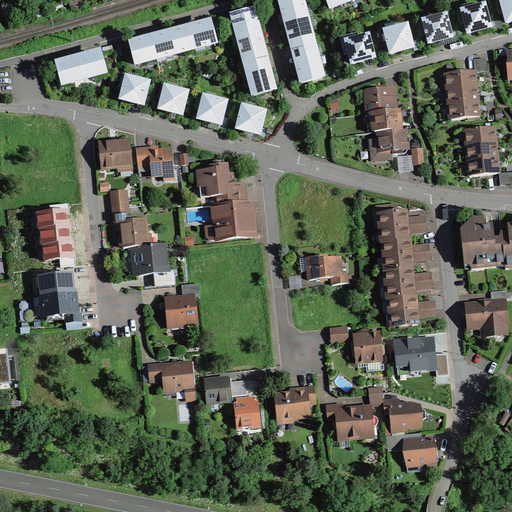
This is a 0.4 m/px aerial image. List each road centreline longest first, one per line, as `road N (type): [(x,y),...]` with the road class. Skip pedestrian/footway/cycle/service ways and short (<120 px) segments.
road 1 (unclassified): [(441,196),(463,410),(436,511)]
road 2 (residential): [(511,37),(377,73),(324,91),(302,108)]
road 3 (residential): [(247,0),(34,57)]
road 4 (residential): [(270,154),(283,335),(304,356)]
road 5 (residential): [(87,109),(102,294),(120,312)]
road 6 (residential): [(270,154),(87,109)]
road 7 (primary): [(0,478),(173,511)]
road 8 (residential): [(441,196),(270,154)]
